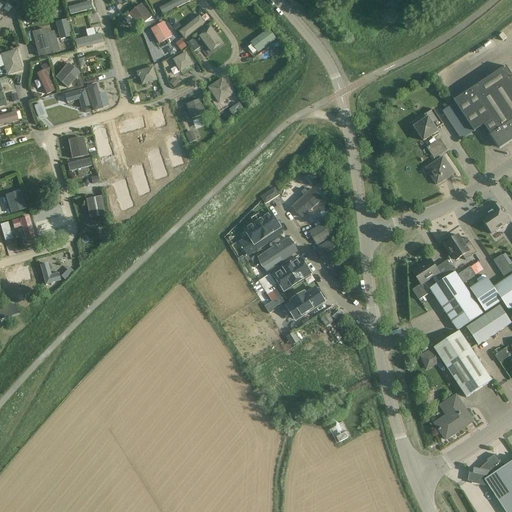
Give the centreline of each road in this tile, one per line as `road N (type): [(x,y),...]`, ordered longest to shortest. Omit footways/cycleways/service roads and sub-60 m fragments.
road 1 (unclassified): [(364,236),(341,92),(313,38),(278,0)]
road 2 (unclassified): [(416,481),(374,320)]
road 3 (unclassified): [(511,164),(452,205),(364,236)]
road 4 (unclassified): [(276,204),(340,300),(374,320)]
